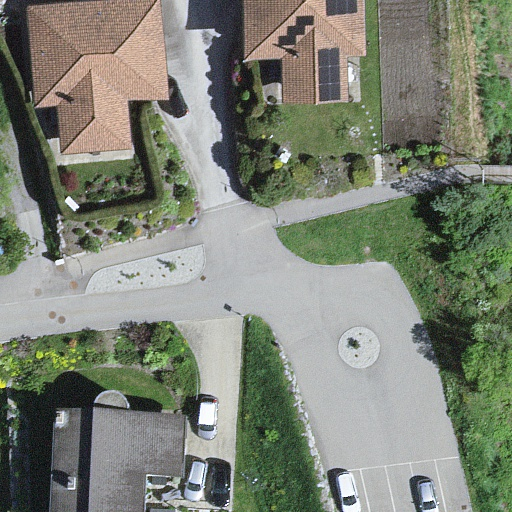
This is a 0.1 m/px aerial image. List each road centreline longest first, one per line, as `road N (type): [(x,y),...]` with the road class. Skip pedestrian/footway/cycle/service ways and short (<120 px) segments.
road 1 (residential): [(279,302),(378,273),(433,427),(337,453)]
road 2 (residential): [(279,302),(226,221),(0,298)]
road 3 (residential): [(337,453),(279,302)]
